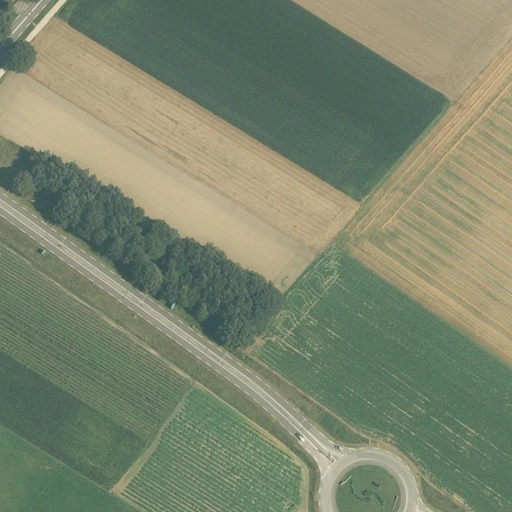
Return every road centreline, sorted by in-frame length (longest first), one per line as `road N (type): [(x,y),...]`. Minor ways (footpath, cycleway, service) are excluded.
road 1 (primary): [(349,458),(0,196)]
road 2 (primary): [(0,212),(250,393),(329,476)]
